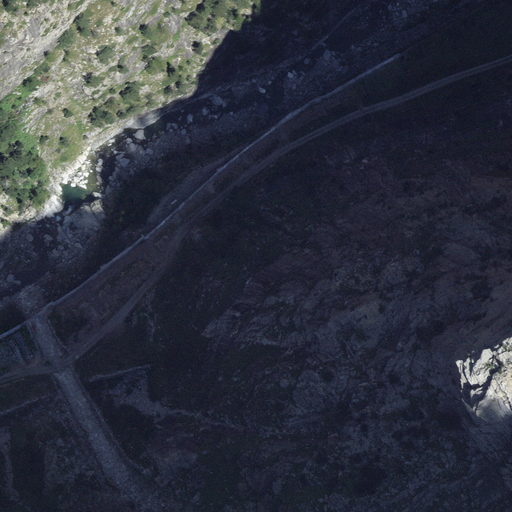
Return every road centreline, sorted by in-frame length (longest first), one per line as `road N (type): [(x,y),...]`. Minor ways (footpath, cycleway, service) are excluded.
road 1 (primary): [(0,354),(140,259),(282,136),(511,1)]
road 2 (track): [(511,52),(354,115),(248,174),(192,219),(158,272),(95,340),(49,366),(0,377)]
